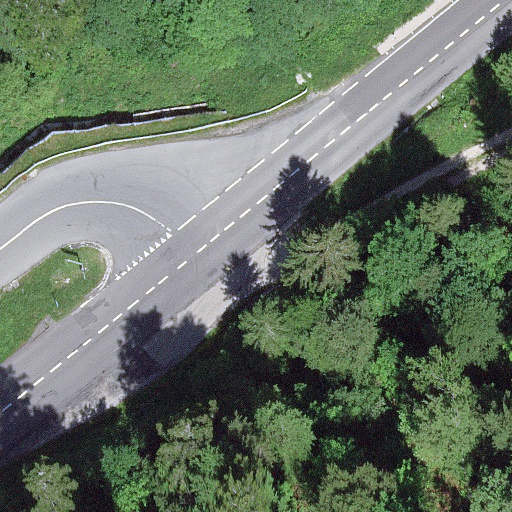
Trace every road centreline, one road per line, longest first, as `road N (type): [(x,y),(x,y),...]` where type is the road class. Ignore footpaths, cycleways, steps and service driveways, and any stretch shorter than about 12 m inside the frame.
road 1 (secondary): [(186,262),(511,1)]
road 2 (track): [(186,262),(283,260),(511,143)]
road 3 (secondary): [(0,407),(186,262)]
road 4 (tertiary): [(186,262),(142,216),(113,203),(75,203),(29,220),(0,252)]
